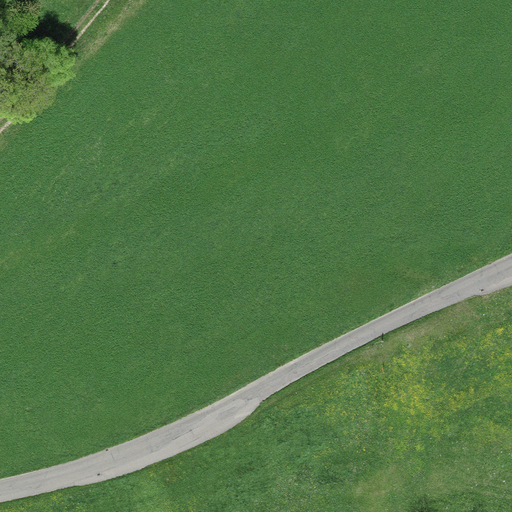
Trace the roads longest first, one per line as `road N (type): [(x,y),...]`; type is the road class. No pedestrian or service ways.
road 1 (unclassified): [(511,267),(114,460),(0,494)]
road 2 (track): [(108,0),(0,124)]
